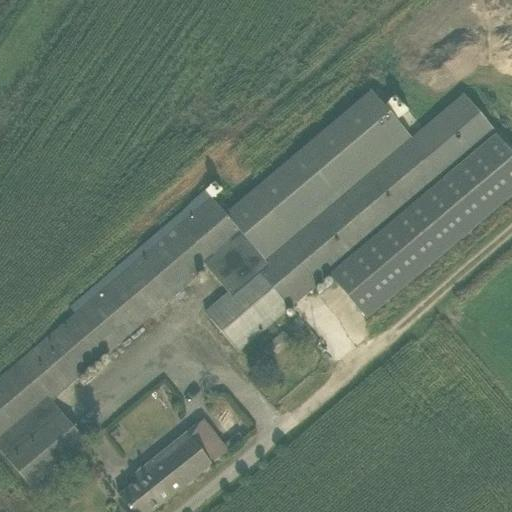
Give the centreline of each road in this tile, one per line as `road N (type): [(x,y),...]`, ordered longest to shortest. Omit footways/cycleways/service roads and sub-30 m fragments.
road 1 (track): [(511,235),(303,417)]
road 2 (unclassified): [(192,511),(303,417)]
